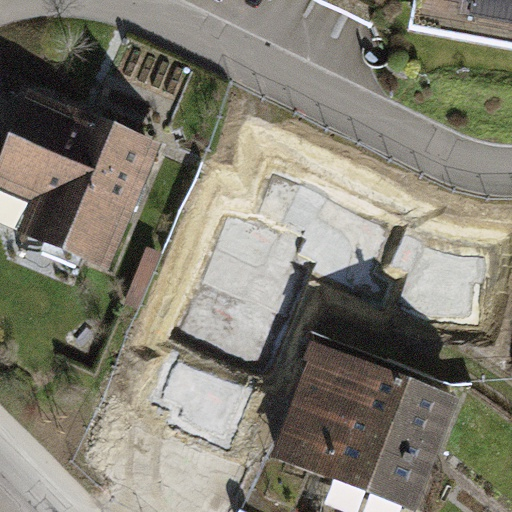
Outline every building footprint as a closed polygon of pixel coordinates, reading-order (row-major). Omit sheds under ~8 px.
[(511,0),(409,0),(405,29),(511,49),(511,0)] [(161,142),(29,94),(0,168),(0,192),(38,205),(23,238),(112,275),(161,142)] [(433,246),(348,203),(314,264),(400,309),(433,246)] [(218,317),(156,290),(145,318),(181,333),(148,415),(251,453),(297,334),(224,303),(218,317)] [(462,397),(316,344),(272,459),(419,511),(462,397)]
